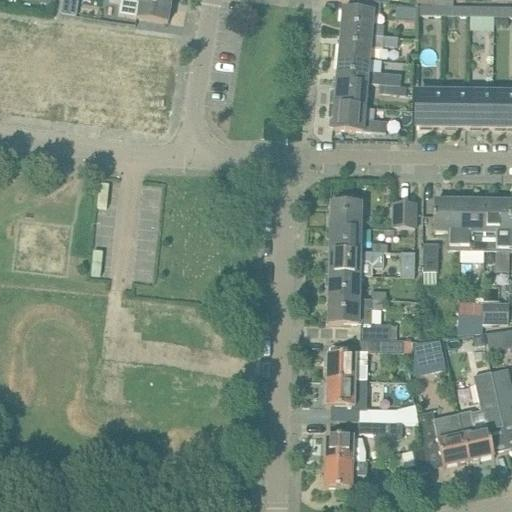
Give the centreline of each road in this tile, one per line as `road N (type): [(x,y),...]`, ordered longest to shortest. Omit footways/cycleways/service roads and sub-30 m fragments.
road 1 (residential): [(277,511),(286,158)]
road 2 (residential): [(511,158),(286,158)]
road 3 (residential): [(186,157),(0,136)]
road 4 (residential): [(186,157),(211,0)]
